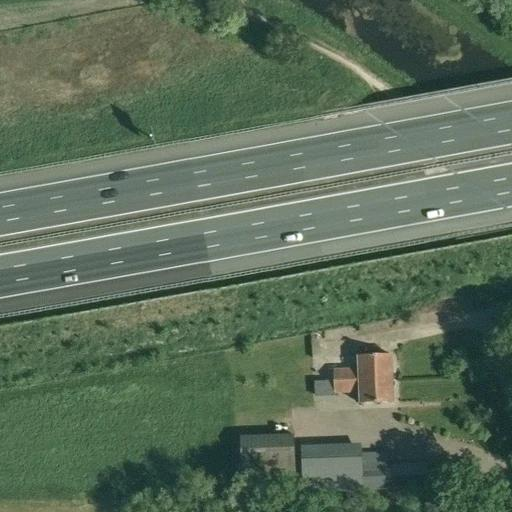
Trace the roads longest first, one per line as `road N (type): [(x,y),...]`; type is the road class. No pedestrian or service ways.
road 1 (motorway): [(0,276),(511,186)]
road 2 (motorway): [(511,122),(0,212)]
